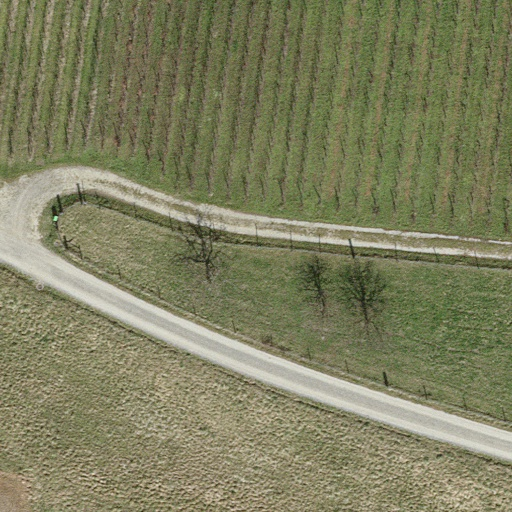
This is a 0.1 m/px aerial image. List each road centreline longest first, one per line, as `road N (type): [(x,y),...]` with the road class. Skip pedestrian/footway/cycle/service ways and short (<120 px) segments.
road 1 (track): [(0,241),(63,278),(332,393),(511,447)]
road 2 (track): [(0,236),(16,203),(44,183),(78,175),(263,225),(511,249)]
